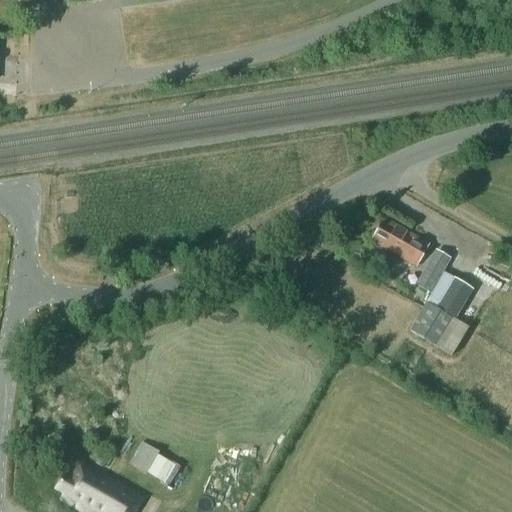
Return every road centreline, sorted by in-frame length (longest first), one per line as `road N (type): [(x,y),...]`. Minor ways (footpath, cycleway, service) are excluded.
road 1 (unclassified): [(19,288),(140,295),(419,153),(511,129)]
road 2 (unclassified): [(80,83),(257,53),(395,0)]
road 3 (tertiary): [(0,432),(19,288)]
